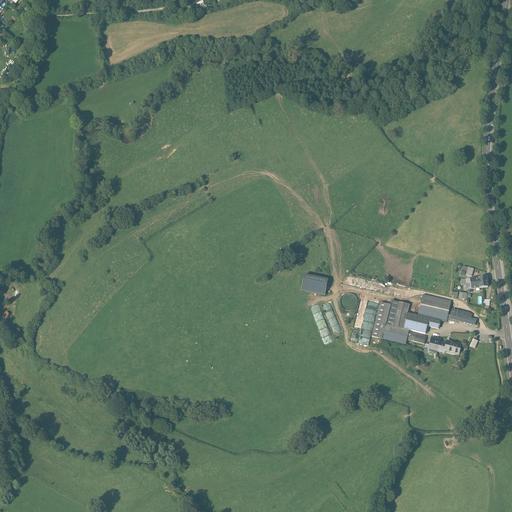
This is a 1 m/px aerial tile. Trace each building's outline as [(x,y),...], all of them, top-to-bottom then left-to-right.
[(472,278),(474,270),(462,267),(460,277),(465,278),(465,276),(472,278)] [(301,291),(325,296),(328,281),(304,276),(301,291)] [(465,291),(488,288),(487,278),(460,281),(461,286),(464,286),(465,291)] [(358,308),(354,294),(341,297),(346,312),(358,308)] [(390,306),(380,303),(371,338),(406,347),(407,342),(424,346),(426,338),(409,333),(409,331),(426,335),(427,328),(438,331),(441,323),(446,324),(447,320),(475,327),(476,321),(471,320),(472,315),(456,311),(455,312),(450,311),(452,303),(423,295),(418,316),(408,314),(410,306),(391,301),(390,306)] [(3,322),(6,324),(13,315),(7,310),(3,316),(6,318),(3,322)] [(351,339),(359,340),(363,320),(355,319),(351,339)] [(459,358),(462,346),(446,341),(446,342),(431,338),(429,346),(426,345),(424,352),(436,355),(436,353),(444,355),(445,354),(459,358)] [(469,348),(474,351),(478,342),(473,340),(469,348)]
